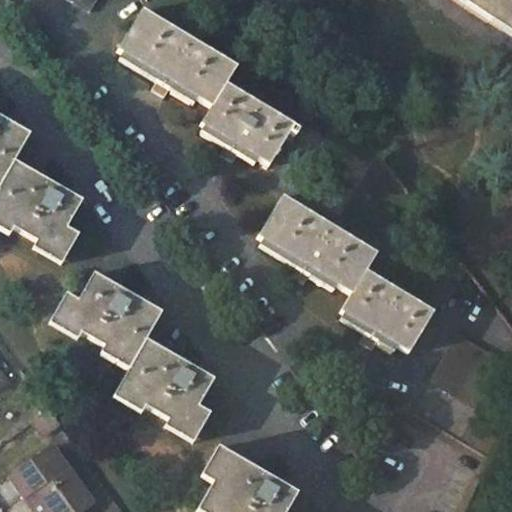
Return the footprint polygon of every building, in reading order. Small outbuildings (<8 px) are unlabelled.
[(73,0),(91,11),(97,0),(73,0)] [(511,0),(473,0),(511,25),(511,0)] [(234,65),(142,11),(118,50),(209,107),(199,123),(266,164),(291,124),(224,83),(234,65)] [(0,125),(0,234),(60,267),(77,236),(66,231),(81,203),(44,183),(11,165),(26,139),(0,125)] [(374,252),(279,197),(255,237),(350,294),(340,310),(409,351),(434,310),(364,269),(374,252)] [(66,299),(51,325),(132,370),(117,397),(196,441),(212,413),(201,408),(216,381),(178,360),(147,343),(161,317),(123,296),(93,280),(78,306),(66,299)] [(501,359),(457,333),(431,377),(474,404),(501,359)] [(41,438),(60,427),(51,412),(32,423),(41,438)] [(48,440),(5,469),(20,491),(28,486),(47,511),(68,511),(89,498),(48,440)] [(256,472),(219,451),(202,482),(213,488),(199,511),(292,511),(301,497),(256,472)] [(47,511),(28,486),(20,491),(35,511),(47,511)]
